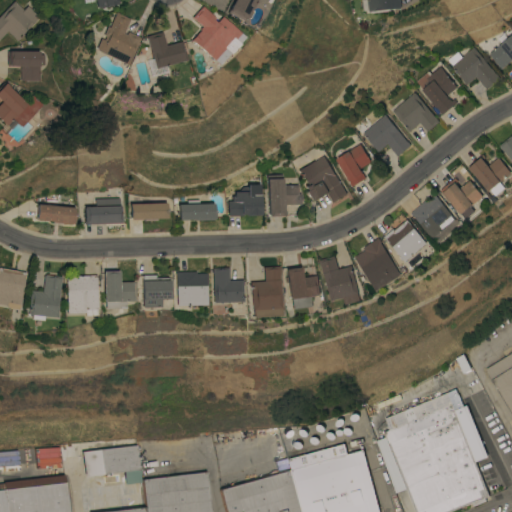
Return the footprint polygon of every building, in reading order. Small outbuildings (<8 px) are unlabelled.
[(6,30),(0,36),(0,14),(13,0),(14,0),(23,9),(27,4),(39,16),(16,39),(6,30)] [(90,0),(92,8),(115,5),(114,0),(90,0)] [(258,0),(257,2),(252,0),(248,9),(250,10),(246,18),(244,17),(242,20),(223,10),(228,0),(258,0)] [(399,0),(400,6),(366,10),(366,9),(361,10),(360,0),(399,0)] [(189,39),(198,29),(198,28),(201,25),(191,16),(201,5),(213,16),(211,19),(214,22),(220,16),(238,32),(233,38),(238,43),(229,53),(222,47),(211,59),(189,39)] [(92,48),(97,37),(99,38),(104,25),(106,26),(114,11),(128,18),(121,32),(124,33),(125,31),(129,32),(137,36),(136,36),(138,37),(125,64),(92,48)] [(153,67),(144,35),(160,31),(164,45),(180,40),(185,59),(153,67)] [(511,36),(511,61),(510,59),(500,68),(487,52),(510,34),(511,36)] [(498,77),(485,88),(474,76),(465,84),(452,69),(454,68),(445,59),(455,50),(460,56),(472,46),(498,77)] [(19,80),(19,65),(6,65),(6,50),(38,50),(38,53),(43,53),(43,64),(38,64),(38,80),(19,80)] [(440,114),(431,103),(432,103),(420,89),(421,88),(414,80),(427,69),(430,73),(438,65),(456,86),(445,95),(447,97),(447,96),(450,100),(453,97),(456,101),(440,114)] [(22,127),(13,119),(7,125),(0,118),(0,105),(3,102),(0,99),(0,86),(4,82),(6,83),(9,86),(26,103),(33,95),(43,105),(22,127)] [(439,122),(427,132),(419,123),(409,132),(392,112),(414,93),(439,122)] [(397,157),(387,145),(378,152),(362,134),(385,115),(407,142),(411,146),(397,157)] [(511,161),(499,146),(511,136),(511,137),(511,161)] [(352,187),(346,179),(347,178),(336,160),(360,145),(371,162),(360,169),(366,179),(352,187)] [(511,173),(500,183),(505,188),(497,195),(492,189),(488,192),(472,173),(467,167),(482,155),(485,158),(482,160),(488,167),(498,158),(511,173)] [(334,174),(335,174),(347,194),(333,203),(328,194),(312,204),(306,192),(307,191),(305,188),(308,186),(299,171),(323,156),(334,174)] [(269,217),(268,176),(283,175),(283,186),(298,186),(298,194),(301,194),(301,205),(284,205),(284,216),(269,217)] [(483,197),(471,207),(475,211),(466,219),(462,214),(461,215),(440,191),(455,178),(458,182),(456,183),(460,188),(469,180),(483,197)] [(262,216),(246,216),(246,215),(243,215),(243,216),(229,217),(229,202),(234,202),(233,197),(236,196),(235,193),(240,192),(244,187),(248,187),(248,185),(261,185),(262,216)] [(428,201),(435,195),(456,220),(433,240),(413,216),(412,216),(410,214),(427,200),(428,201)] [(86,225),(85,207),(97,207),(97,199),(120,199),(121,206),(122,217),(123,224),(86,225)] [(215,220),(214,220),(214,221),(196,221),(196,220),(180,220),(179,205),(188,205),(188,201),(200,201),(200,204),(215,204),(215,220)] [(168,219),(156,219),(156,221),(144,221),(144,220),(131,220),(131,204),(167,203),(168,219)] [(74,224),(73,223),(73,224),(54,223),(55,222),(37,220),(38,204),(76,208),(74,224)] [(405,262),(384,237),(394,229),(394,230),(403,222),(404,223),(407,220),(427,243),(405,262)] [(382,243),(381,243),(399,272),(400,272),(402,275),(375,292),(354,257),(365,250),(363,251),(362,250),(364,249),(363,248),(379,238),(382,243)] [(338,270),(351,266),(353,270),(352,270),(359,293),(358,293),(360,300),(345,305),(343,298),(331,301),(321,266),(320,267),(318,261),(334,256),(338,270)] [(280,272),(280,273),(282,308),(282,316),(254,318),(254,310),(253,310),(252,287),(251,287),(251,283),(264,282),(264,281),(265,281),(264,268),(280,267),(280,272)] [(318,281),(320,295),(311,297),(312,306),(294,310),(292,299),(291,299),(288,283),(287,283),(286,278),(287,278),(286,270),(301,267),(303,278),(317,276),(318,281)] [(0,268),(27,273),(21,311),(8,309),(8,306),(0,304),(0,268)] [(229,268),(229,281),(244,280),(244,285),(243,285),(244,302),(218,303),(216,304),(216,303),(214,303),(214,274),(213,274),(213,269),(229,268)] [(135,301),(128,301),(128,302),(127,302),(127,308),(120,309),(120,310),(107,310),(106,302),(105,302),(104,272),(120,271),(120,282),(134,282),(135,301)] [(197,272),(197,274),(207,274),(208,305),(178,306),(177,275),(176,275),(176,272),(197,272)] [(63,282),(62,282),(59,317),(45,316),(45,321),(33,320),(34,315),(30,315),(32,296),(31,296),(32,290),(45,292),(46,275),(64,277),(63,282)] [(156,275),(156,277),(169,277),(169,278),(170,278),(170,280),(171,280),(171,299),(162,299),(162,307),(143,308),(143,281),(144,281),(144,276),(156,275)] [(99,309),(98,309),(98,316),(86,316),(86,313),(69,314),(67,277),(98,276),(99,309)] [(511,412),(485,369),(511,351),(511,412)] [(489,496),(485,497),(486,501),(474,506),(472,503),(450,511),(416,511),(384,432),(389,430),(384,418),(403,411),(402,409),(408,406),(409,407),(408,407),(408,408),(447,392),(489,496)] [(379,511),(226,511),(220,489),(291,470),(289,459),(344,444),(347,454),(363,450),(379,511)] [(138,445),(141,470),(140,470),(142,482),(126,484),(124,472),(86,476),(85,468),(83,468),(82,461),(84,460),(83,452),(138,445)] [(142,480),(206,472),(210,511),(146,511),(146,507),(142,480)] [(4,482),(65,475),(69,511),(7,511),(4,483),(4,482)]
